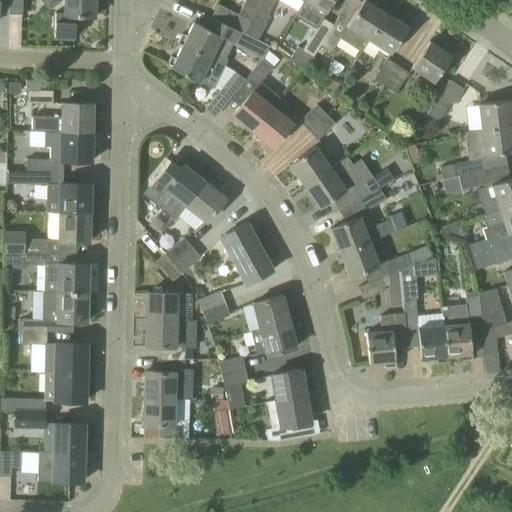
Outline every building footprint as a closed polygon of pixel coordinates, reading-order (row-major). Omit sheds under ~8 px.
[(9,0),(9,14),(22,15),(22,0),(9,0)] [(94,0),(64,0),(64,13),(54,13),(54,37),(74,38),(75,17),(80,17),(80,18),(81,18),(81,17),(94,17),(94,0)] [(245,0),(244,3),(238,15),(249,21),(260,0),(245,0)] [(260,0),(249,21),(243,33),(257,40),(266,22),(264,21),(274,0),(260,0)] [(303,0),(295,14),(307,21),(315,7),(325,13),(333,0),(303,0)] [(360,52),(361,51),(385,13),(364,0),(362,0),(349,22),(338,16),(333,25),(320,45),(331,52),(340,38),(360,52)] [(385,13),(361,51),(373,58),(379,47),(390,54),(407,27),(385,13)] [(240,32),(227,25),(209,17),(203,27),(193,22),(186,37),(182,36),(182,35),(182,34),(177,44),(181,46),(182,45),(223,66),(226,59),(226,56),(232,43),(234,44),(240,32)] [(304,72),(320,45),(333,25),(322,18),(302,50),(297,47),(289,60),(304,72)] [(411,68),(433,83),(451,56),(429,41),(411,68)] [(199,82),(212,88),(223,66),(182,45),(181,46),(175,59),(171,58),(171,57),(171,56),(166,66),(199,82)] [(232,115),(252,131),(272,107),(279,98),(260,83),(279,60),(268,51),(247,78),(256,86),(232,115)] [(384,86),(397,66),(386,59),(373,79),(384,86)] [(408,73),(397,66),(384,86),(395,93),(408,73)] [(230,99),(245,80),(235,72),(219,91),(230,99)] [(40,80),(26,80),(25,90),(28,90),(28,91),(40,91),(40,80)] [(451,102),(454,104),(463,90),(449,80),(426,114),(437,122),(451,102)] [(28,91),(27,103),(52,104),(52,91),(40,91),(28,91)] [(481,130),(511,125),(511,121),(509,100),(478,104),(481,130)] [(31,131),(44,132),(91,133),(91,104),(79,104),(79,102),(78,102),(78,104),(62,103),(62,117),(32,116),(31,131)] [(325,114),(316,105),(299,122),(308,131),(325,114)] [(292,123),(272,107),(252,131),(272,148),(292,123)] [(325,114),(308,131),(317,140),(334,123),(325,114)] [(484,155),(504,153),(511,151),(511,125),(481,130),(481,131),(468,133),(471,155),(484,154),(484,155)] [(91,133),(44,132),(44,147),(50,147),(50,160),(26,159),(26,171),(56,172),(57,160),(60,160),(60,161),(77,162),(77,163),(78,163),(78,162),(90,162),(91,133)] [(304,186),(330,168),(315,147),(289,165),(304,186)] [(346,157),(330,168),(304,186),(319,207),(332,199),(338,211),(358,200),(379,189),(373,177),(346,191),(338,179),(354,168),(346,157)] [(479,159),(455,164),(438,167),(441,180),(457,177),(458,176),(482,171),(479,159)] [(161,193),(165,188),(185,205),(203,182),(182,165),(179,170),(169,162),(151,185),(161,193)] [(56,185),(56,172),(26,171),(26,172),(6,171),(6,183),(46,185),(45,212),(59,212),(90,213),(90,212),(89,212),(89,184),(77,184),(77,182),(76,182),(76,184),(60,183),(60,185),(56,185)] [(482,171),(458,176),(461,189),(484,184),(482,171)] [(457,177),(441,180),(443,193),(460,189),(457,177)] [(511,177),(491,185),(499,210),(511,205),(511,177)] [(203,182),(185,205),(206,222),(225,199),(203,182)] [(379,189),(358,200),(364,212),(385,200),(383,197),(393,192),(388,184),(379,189)] [(482,215),(489,238),(468,245),(472,257),(503,248),(499,237),(511,232),(511,205),(499,210),(482,215)] [(76,242),(83,242),(88,242),(89,214),(90,214),(90,213),(59,212),(58,241),(75,242),(75,243),(76,243),(76,242)] [(390,220),(364,230),(359,217),(330,229),(339,253),(378,238),(395,231),(390,220)] [(220,237),(233,260),(258,247),(245,223),(220,237)] [(4,231),(3,251),(48,252),(49,239),(24,239),(24,232),(4,231)] [(165,253),(173,263),(191,247),(183,237),(165,253)] [(378,238),(339,253),(349,277),(384,263),(388,262),(378,238)] [(200,257),(191,247),(173,263),(181,273),(200,257)] [(258,247),(233,260),(246,284),(271,270),(258,247)] [(507,260),(506,259),(503,248),(472,257),(476,270),(507,260)] [(3,251),(3,268),(23,269),(23,264),(43,264),(48,265),(48,263),(48,252),(3,251)] [(181,273),(173,263),(165,253),(155,262),(172,281),(181,273)] [(399,271),(410,267),(405,255),(388,262),(384,263),(388,275),(399,271)] [(74,264),(48,263),(48,265),(43,264),(42,292),(88,293),(88,292),(87,292),(87,264),(75,264),(75,262),(74,262),(74,264)] [(415,276),(414,266),(414,265),(410,267),(399,271),(402,305),(403,314),(404,323),(406,347),(419,346),(419,347),(420,359),(436,358),(436,363),(447,362),(446,357),(441,314),(416,317),(415,299),(417,299),(415,277),(415,276)] [(511,269),(503,273),(507,286),(511,284),(511,269)] [(357,287),(362,299),(385,291),(380,278),(357,287)] [(197,300),(202,312),(224,303),(220,291),(197,300)] [(42,292),(42,319),(42,321),(46,321),(57,321),(86,322),(87,294),(88,294),(88,293),(42,292)] [(175,320),(176,293),(147,292),(146,320),(175,320)] [(478,293),(465,294),(466,304),(441,307),(441,314),(446,357),(460,355),(461,360),(472,359),(484,357),(482,333),(469,334),(468,317),(480,316),(478,293)] [(253,303),(260,329),(288,321),(281,295),(253,303)] [(224,303),(202,312),(207,324),(229,315),(224,303)] [(494,327),(505,324),(503,312),(480,317),(481,330),(494,327)] [(404,323),(403,314),(379,316),(381,332),(365,333),(368,364),(384,363),(384,368),(395,367),(393,349),(406,347),(404,323)] [(22,319),(21,332),(46,332),(46,321),(42,321),(42,319),(30,319),(22,319)] [(174,347),(175,320),(146,320),(145,346),(160,347),(160,359),(184,360),(184,347),(174,347)] [(288,321),(260,329),(250,331),(257,355),(266,352),(267,355),(295,348),(288,321)] [(481,330),(482,333),(484,357),(486,373),(499,372),(496,352),(495,338),(494,327),(481,330)] [(21,332),(21,344),(31,344),(44,345),(46,345),(46,343),(46,332),(21,332)] [(56,344),(46,343),(46,345),(44,345),(42,372),(55,372),(85,373),(86,372),(85,372),(85,344),(73,344),(73,342),(72,342),(72,344),(56,343),(56,344)] [(221,375),(245,369),(242,357),(218,362),(221,375)] [(184,369),(184,360),(160,359),(160,372),(145,371),(144,398),(173,399),(173,381),(190,382),(190,370),(184,369)] [(245,369),(221,375),(229,410),(244,407),(239,384),(247,382),(245,369)] [(271,374),(276,401),(305,396),(300,369),(271,374)] [(85,373),(55,372),(54,401),(70,402),(70,403),(71,403),(71,402),(84,402),(85,374),(85,373)] [(281,427),(271,429),(265,430),(267,441),(277,441),(301,437),(299,424),(309,423),(305,396),(276,401),(281,427)] [(0,410),(14,411),(44,412),(44,401),(44,399),(41,399),(0,398),(0,410)] [(172,426),(173,399),(144,398),(143,425),(158,426),(158,438),(182,439),(182,426),(172,426)] [(212,410),(228,410),(226,402),(212,401),(212,410)] [(44,412),(14,411),(13,428),(43,429),(43,452),(83,453),(83,452),(82,452),(83,424),(71,424),(71,422),(70,422),(70,424),(44,423),(44,412)] [(21,452),(11,452),(0,451),(0,476),(10,476),(10,467),(20,467),(21,452)] [(83,453),(43,452),(37,452),(37,467),(42,467),(42,481),(82,482),(82,454),(83,454),(83,453)]
